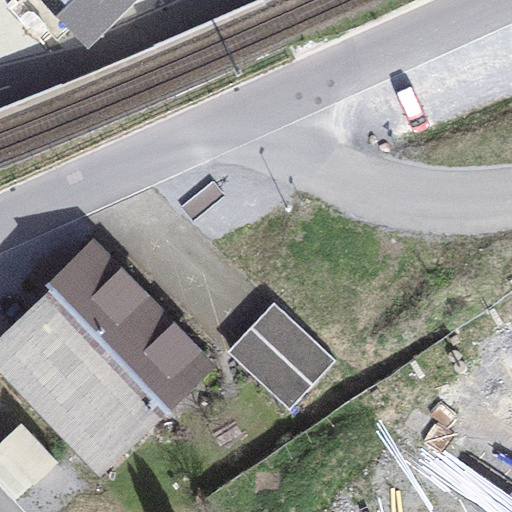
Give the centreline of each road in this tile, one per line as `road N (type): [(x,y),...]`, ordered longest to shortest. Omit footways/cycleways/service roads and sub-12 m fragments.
road 1 (residential): [(492,0),(0,220)]
road 2 (residential): [(223,0),(116,52),(0,90)]
